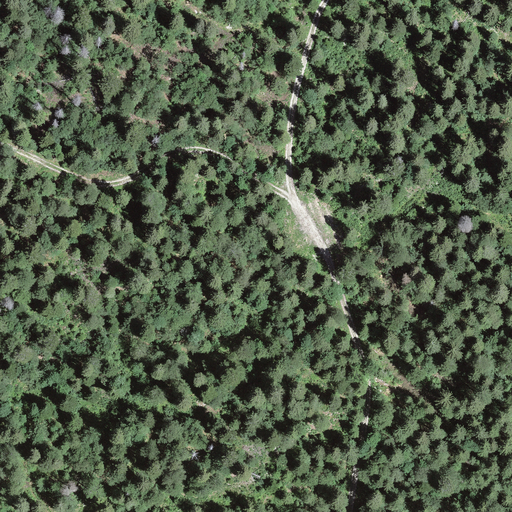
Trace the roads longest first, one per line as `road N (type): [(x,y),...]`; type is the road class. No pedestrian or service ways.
road 1 (track): [(350,511),(364,411),(360,351),(288,182),(292,99),(312,23),(327,0)]
road 2 (track): [(0,129),(88,179),(131,176),(200,149),(234,157),(293,198)]
